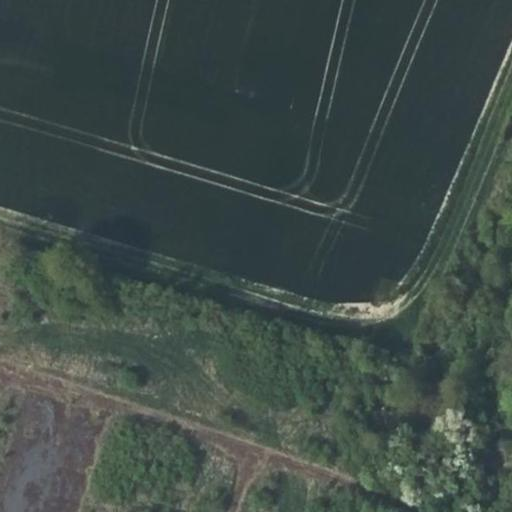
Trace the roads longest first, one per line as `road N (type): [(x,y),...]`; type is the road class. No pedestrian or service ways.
road 1 (track): [(511,49),(411,288),(383,311),(298,305),(0,221)]
road 2 (track): [(0,366),(425,501),(511,483)]
